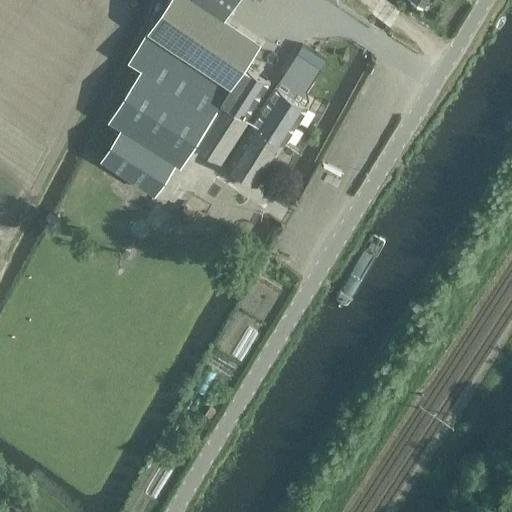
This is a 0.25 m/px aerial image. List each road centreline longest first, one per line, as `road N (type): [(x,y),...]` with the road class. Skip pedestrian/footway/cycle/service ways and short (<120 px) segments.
road 1 (unclassified): [(175,511),(487,0)]
road 2 (unknown): [(444,70),(322,0)]
